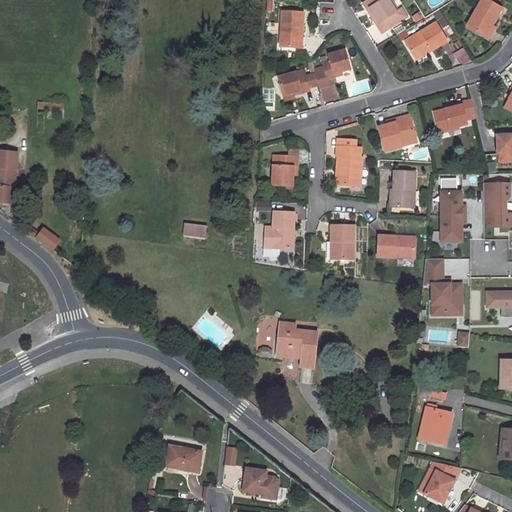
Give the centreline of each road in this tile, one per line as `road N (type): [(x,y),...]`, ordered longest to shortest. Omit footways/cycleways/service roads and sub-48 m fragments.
road 1 (tertiary): [(76,341),(123,338),(178,361),(369,511)]
road 2 (residential): [(0,226),(57,279),(76,341)]
road 3 (residential): [(368,209),(313,204),(313,118)]
road 4 (residential): [(397,95),(491,67),(511,46)]
